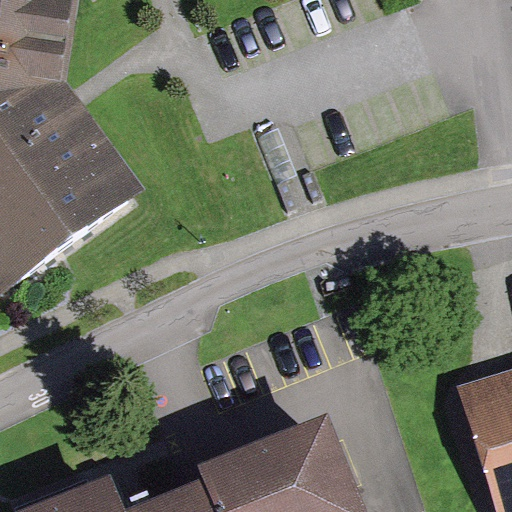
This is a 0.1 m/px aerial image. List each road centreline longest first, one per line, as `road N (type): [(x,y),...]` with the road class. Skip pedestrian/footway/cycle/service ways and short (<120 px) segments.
road 1 (residential): [(507,205),(319,249),(0,398)]
road 2 (residential): [(488,0),(507,205)]
